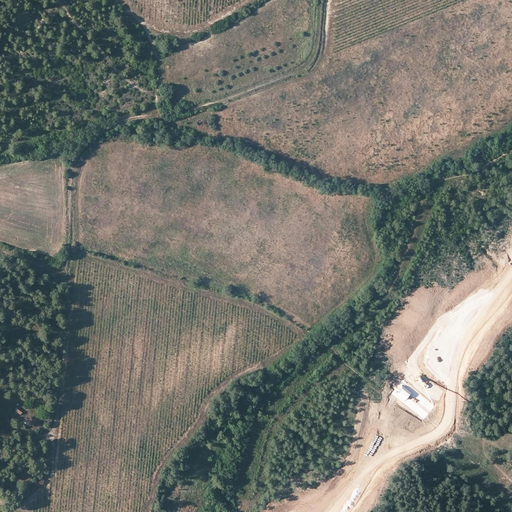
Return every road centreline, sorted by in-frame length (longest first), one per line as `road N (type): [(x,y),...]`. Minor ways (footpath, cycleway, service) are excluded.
road 1 (track): [(68,292),(72,164),(112,124),(154,110),(160,72),(146,24),(122,0)]
road 2 (primary): [(511,272),(326,511)]
road 3 (track): [(0,253),(57,274),(68,292),(56,423),(0,458)]
